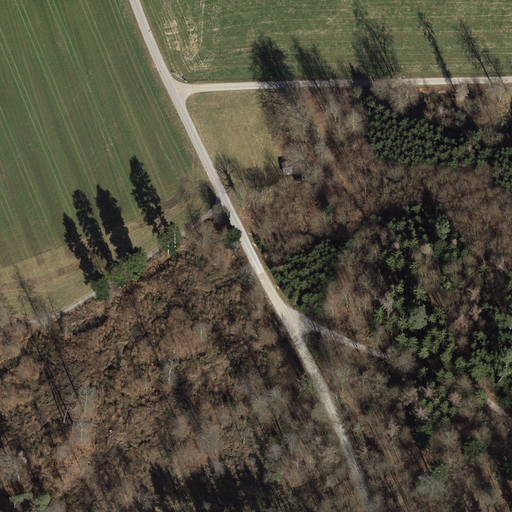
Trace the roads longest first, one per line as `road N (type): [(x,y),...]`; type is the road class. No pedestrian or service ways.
road 1 (track): [(511,421),(444,372),(276,303),(200,387),(177,396)]
road 2 (track): [(511,79),(194,88),(174,96)]
road 3 (unclassified): [(259,266),(132,0)]
road 4 (track): [(370,511),(341,430),(259,266)]
road 5 (track): [(225,203),(66,310),(0,322)]
